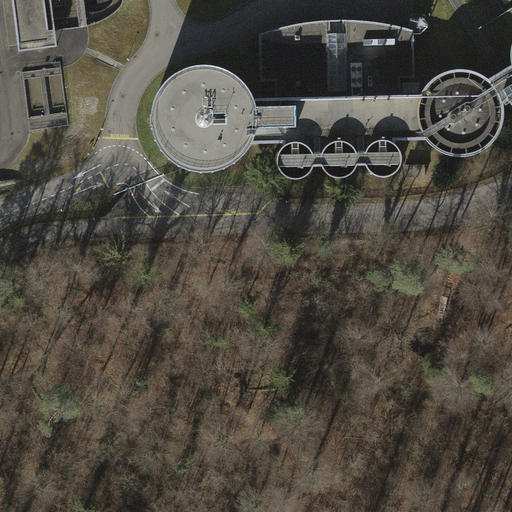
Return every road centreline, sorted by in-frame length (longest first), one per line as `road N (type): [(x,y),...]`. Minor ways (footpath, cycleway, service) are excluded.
road 1 (unclassified): [(511,180),(433,214),(274,226),(175,209)]
road 2 (track): [(511,217),(469,330),(376,511)]
road 3 (track): [(175,209),(68,230),(0,259)]
